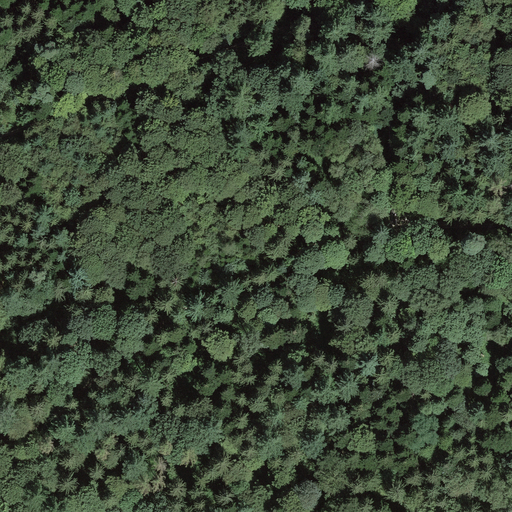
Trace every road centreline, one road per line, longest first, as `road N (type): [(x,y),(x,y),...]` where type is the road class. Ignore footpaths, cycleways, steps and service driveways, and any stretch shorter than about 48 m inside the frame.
road 1 (track): [(0,444),(288,299),(389,221),(511,221)]
road 2 (track): [(423,511),(404,268),(389,221),(387,0)]
road 3 (track): [(0,142),(354,0)]
